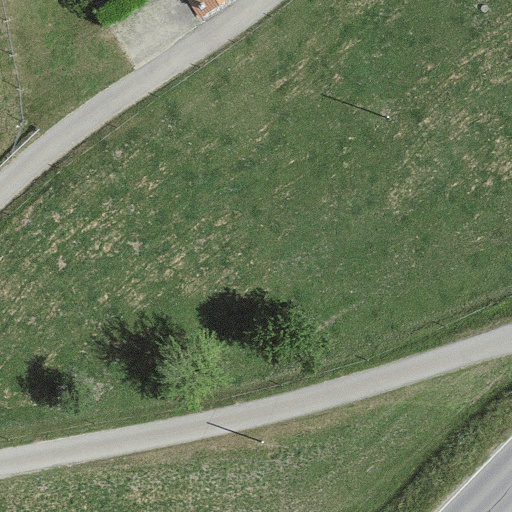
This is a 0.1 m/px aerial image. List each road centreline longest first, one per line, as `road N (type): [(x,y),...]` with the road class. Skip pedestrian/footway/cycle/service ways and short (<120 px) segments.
road 1 (residential): [(0,465),(269,411),(511,340)]
road 2 (residential): [(263,0),(88,117),(0,190)]
